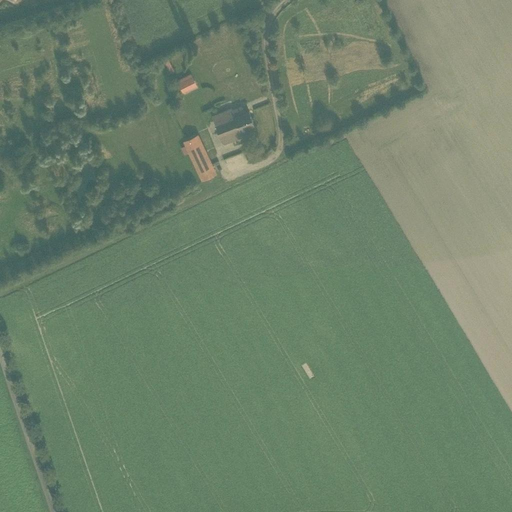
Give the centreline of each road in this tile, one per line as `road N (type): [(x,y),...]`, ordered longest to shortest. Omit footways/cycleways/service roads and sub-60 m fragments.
road 1 (track): [(0,291),(242,181)]
road 2 (track): [(0,346),(55,511)]
